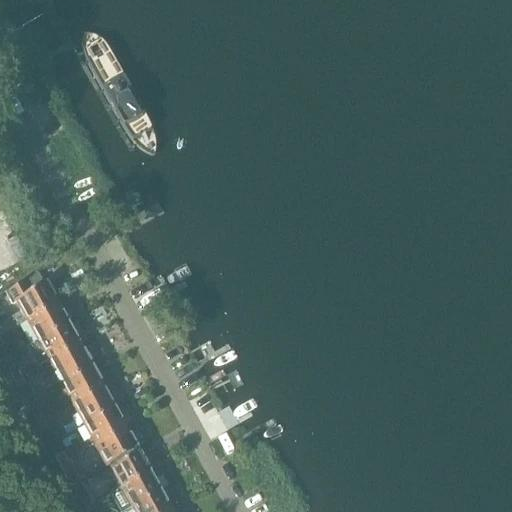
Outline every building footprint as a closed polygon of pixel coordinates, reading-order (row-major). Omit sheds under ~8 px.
[(15,329),(28,322),(58,306),(46,285),(44,286),(38,275),(5,294),(11,305),(17,302),(23,313),(0,325),(0,337),(3,336),(15,329)] [(32,330),(39,343),(69,326),(58,306),(28,322),(32,330)] [(41,367),(42,369),(81,347),(69,326),(39,343),(28,349),(39,368),(41,367)] [(19,337),(15,329),(3,336),(7,344),(19,337)] [(55,372),(62,384),(92,368),(81,347),(42,369),(46,376),(55,372)] [(2,361),(14,382),(22,378),(11,356),(2,361)] [(62,384),(73,405),(103,389),(92,368),(62,384)] [(22,378),(14,382),(25,403),(35,396),(29,385),(27,386),(22,378)] [(73,405),(84,426),(115,409),(103,389),(73,405)] [(26,406),(31,414),(45,405),(41,397),(26,406)] [(84,426),(96,446),(126,430),(115,409),(84,426)] [(33,418),(37,426),(45,421),(41,413),(33,418)] [(45,421),(37,426),(42,434),(49,430),(45,421)] [(126,430),(96,446),(107,467),(137,450),(126,430)] [(44,437),(49,446),(58,440),(54,433),(44,437)] [(55,458),(59,466),(67,462),(67,461),(62,454),(55,458)] [(112,484),(116,493),(150,474),(139,454),(111,468),(118,481),(112,484)] [(67,462),(59,466),(63,473),(71,486),(82,479),(70,460),(67,461),(67,462)] [(126,496),(134,510),(161,495),(150,474),(116,493),(120,500),(126,496)] [(73,490),(84,511),(91,507),(81,486),(73,490)] [(170,511),(161,495),(134,510),(135,511),(133,511),(170,511)]
